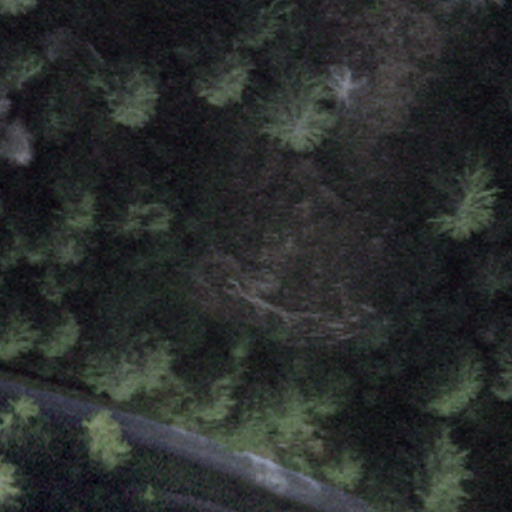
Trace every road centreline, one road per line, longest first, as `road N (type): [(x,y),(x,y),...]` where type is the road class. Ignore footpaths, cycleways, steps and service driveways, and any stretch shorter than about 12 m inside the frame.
road 1 (track): [(0,380),(80,395),(267,457),(355,511)]
road 2 (track): [(0,501),(52,484),(202,511)]
